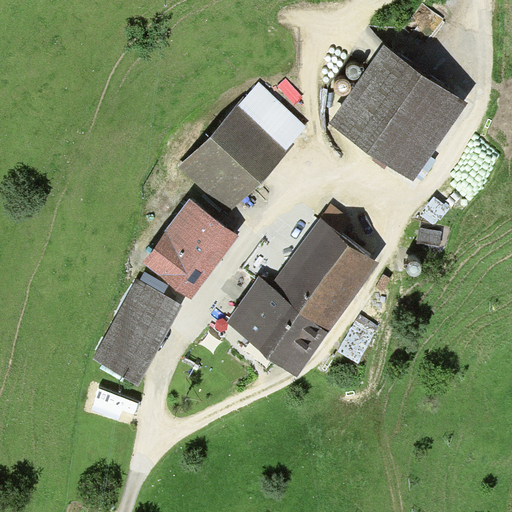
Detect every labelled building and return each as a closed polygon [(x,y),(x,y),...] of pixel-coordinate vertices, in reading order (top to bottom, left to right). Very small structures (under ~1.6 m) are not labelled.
[(329,123),(413,182),(468,103),(384,45),(329,123)] [(178,168),(228,214),(308,128),(259,82),(178,168)] [(239,236),(190,199),(143,262),(192,299),(239,236)] [(381,263),(320,219),(271,285),(260,276),(225,323),(297,376),(381,263)] [(93,360),(138,384),(183,305),(136,279),(93,360)]
